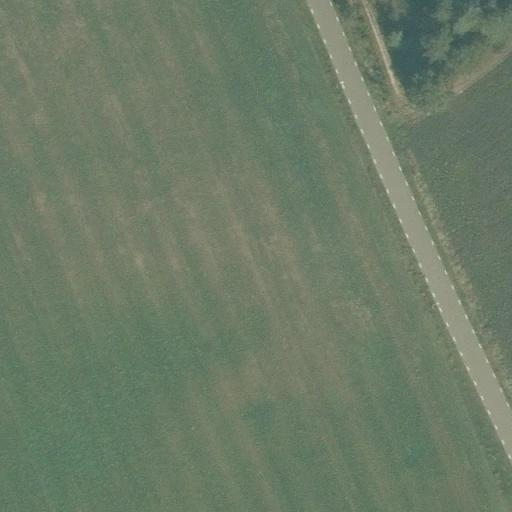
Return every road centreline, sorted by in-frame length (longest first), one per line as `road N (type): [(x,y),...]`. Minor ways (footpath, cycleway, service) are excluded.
road 1 (unclassified): [(315,0),(511,463)]
road 2 (track): [(511,37),(374,135)]
